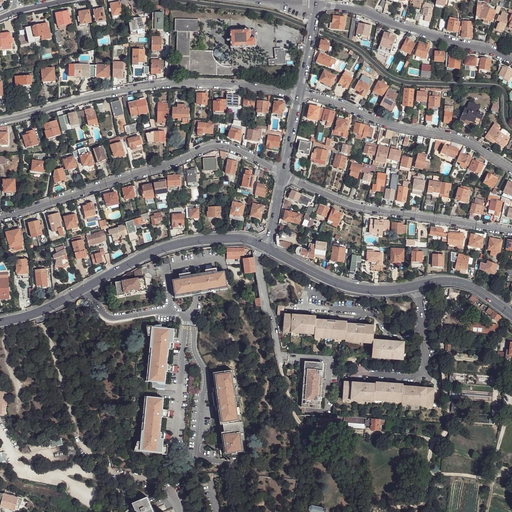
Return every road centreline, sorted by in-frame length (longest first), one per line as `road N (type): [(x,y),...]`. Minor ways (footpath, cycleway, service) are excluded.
road 1 (residential): [(0,120),(167,83),(299,93)]
road 2 (residential): [(0,217),(215,146),(282,174)]
road 3 (tertiary): [(0,321),(39,312),(169,246),(236,238),(265,247)]
road 4 (tertiary): [(265,247),(349,287),(460,282),(511,315)]
road 5 (residential): [(282,174),(350,204),(511,231)]
road 6 (residential): [(299,93),(462,138),(511,169)]
road 7 (track): [(278,352),(307,429),(438,439)]
road 8 (residential): [(317,4),(364,11),(511,60)]
road 9 (track): [(443,363),(446,423),(430,449),(422,504)]
road 10 (track): [(504,341),(496,400),(506,417),(490,478)]
